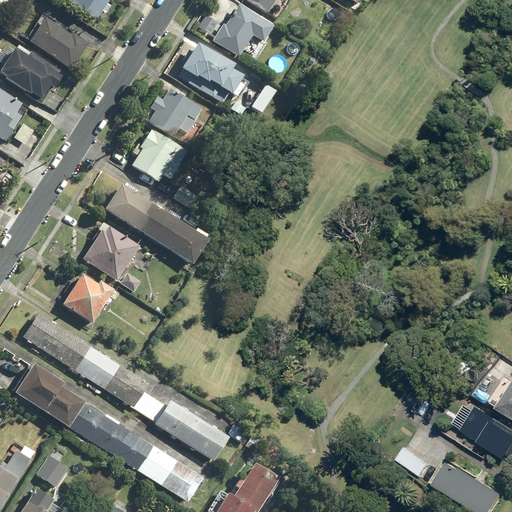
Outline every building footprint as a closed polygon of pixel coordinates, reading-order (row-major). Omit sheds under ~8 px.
[(94,23),(100,14),(104,16),(109,8),(105,6),(108,0),(60,0),(60,2),(94,23)] [(241,0),(265,16),(275,0),(241,0)] [(221,25),(210,43),(235,60),(249,39),(260,46),(270,30),(260,23),(235,7),(223,26),(221,25)] [(214,25),(203,19),(196,33),(207,39),(214,25)] [(85,45),(44,21),(29,46),(70,71),(85,45)] [(180,73),(177,77),(221,107),(240,79),(229,72),(231,69),(195,45),(177,72),(180,73)] [(29,55),(26,61),(4,48),(0,54),(0,64),(4,67),(0,73),(0,76),(4,78),(2,82),(29,98),(30,96),(40,103),(48,90),(52,92),(59,81),(55,78),(59,73),(29,55)] [(155,99),(148,110),(153,114),(147,124),(179,144),(199,112),(166,92),(160,103),(155,99)] [(0,94),(0,140),(5,144),(26,111),(0,94)] [(33,132),(21,124),(12,139),(24,146),(33,132)] [(130,169),(157,185),(162,176),(168,180),(183,156),(147,134),(140,147),(142,148),(130,169)] [(102,212),(188,268),(205,243),(118,187),(102,212)] [(196,200),(178,189),(171,200),(190,211),(196,200)] [(99,225),(89,240),(93,243),(81,262),(115,283),(136,249),(99,225)] [(139,283),(124,274),(117,285),(132,294),(139,283)] [(96,282),(94,285),(79,276),(60,306),(89,324),(101,305),(105,308),(115,293),(96,282)] [(511,371),(511,365),(502,360),(480,394),(493,402),(511,371)] [(67,430),(183,506),(200,482),(117,427),(118,425),(102,415),(102,416),(84,405),(84,404),(60,388),(61,387),(30,366),(10,396),(11,396),(66,433),(67,430)] [(511,396),(502,413),(511,419),(511,396)] [(152,426),(210,464),(225,441),(167,403),(152,426)] [(462,432),(510,462),(511,459),(511,428),(501,422),(500,423),(468,403),(455,425),(463,430),(462,432)] [(226,436),(240,444),(245,435),(231,427),(226,436)] [(397,462),(422,478),(430,465),(405,449),(397,462)] [(0,506),(29,460),(14,451),(4,466),(0,463),(0,506)] [(66,471),(46,457),(34,476),(54,489),(66,471)] [(438,489),(474,511),(492,511),(503,496),(453,465),(438,489)] [(231,498),(252,511),(256,511),(276,482),(251,466),(231,498)] [(44,511),(52,500),(32,489),(17,511),(44,511)] [(213,511),(248,511),(223,496),(213,511)]
